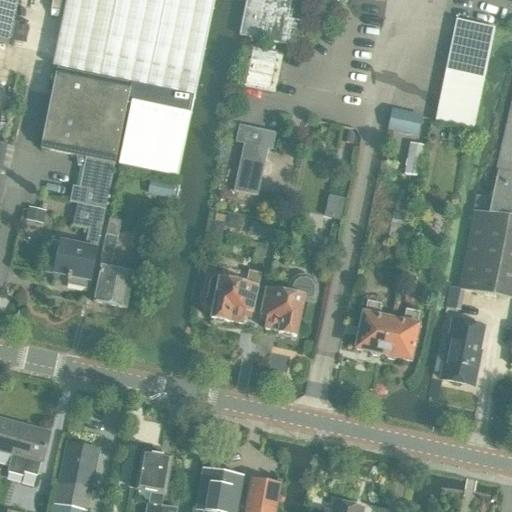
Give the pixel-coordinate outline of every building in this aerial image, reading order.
[(0,0),(0,42),(7,44),(16,0),(0,0)] [(66,0),(52,68),(130,85),(126,105),(131,106),(118,166),(177,178),(178,179),(214,0),(66,0)] [(245,0),(238,35),(298,48),(303,22),(288,18),(291,0),(324,0),(341,4),(342,0),(245,0)] [(336,10),(315,6),(313,17),(333,21),(336,10)] [(456,21),(436,120),(435,122),(470,129),(491,28),(456,21)] [(252,50),(245,85),(269,90),(277,55),(252,50)] [(84,249),(59,244),(50,242),(44,269),(54,271),(53,275),(67,278),(66,280),(68,281),(67,285),(86,289),(86,292),(87,292),(126,105),(130,85),(55,70),(40,149),(84,158),(78,188),(72,187),(69,204),(77,205),(72,228),(87,231),(84,249)] [(511,103),(499,160),(511,162),(511,103)] [(419,118),(391,112),(388,131),(415,136),(419,118)] [(235,143),(243,144),(233,192),(257,197),(267,150),(272,151),(275,134),(239,126),(235,143)] [(452,128),(449,141),(462,143),(464,130),(452,128)] [(409,145),(404,175),(419,178),(424,148),(409,145)] [(476,195),(457,291),(507,301),(511,292),(511,174),(498,171),(492,198),(476,195)] [(29,210),(27,220),(42,223),(44,213),(29,210)] [(223,228),(240,232),(243,219),(226,215),(225,223),(210,220),(206,238),(220,241),(223,228)] [(98,267),(100,268),(93,302),(124,309),(132,275),(110,270),(121,222),(109,219),(98,267)] [(249,238),(268,242),(272,224),(263,222),(262,226),(252,224),(249,238)] [(256,250),(254,264),(262,265),(265,251),(256,250)] [(212,314),(210,320),(214,321),(216,323),(221,325),(223,323),(228,324),(228,322),(242,325),(244,312),(251,314),(256,289),(259,275),(248,272),(245,286),(220,281),(221,275),(213,273),(206,278),(200,305),(204,313),(212,314)] [(264,329),(278,332),(278,334),(281,335),(283,337),(289,339),(291,337),(295,338),(303,302),(314,305),(317,294),(316,286),(312,280),(305,277),(298,277),(291,281),(288,287),(286,295),(266,291),(260,316),(267,317),(264,329)] [(368,356),(382,359),(390,321),(378,319),(381,307),(367,303),(364,315),(363,315),(355,350),(369,353),(368,356)] [(390,321),(382,359),(397,362),(397,360),(410,363),(418,328),(416,327),(419,315),(406,312),(403,324),(390,321)] [(468,389),(473,363),(479,328),(454,323),(442,384),(468,389)] [(8,473),(16,475),(15,475),(22,476),(23,472),(36,476),(40,464),(41,464),(48,438),(27,433),(28,428),(0,420),(0,452),(12,456),(8,473)] [(54,505),(52,511),(86,511),(91,491),(99,452),(67,445),(54,505)] [(147,511),(175,511),(176,510),(162,507),(170,461),(158,459),(158,457),(146,455),(146,456),(143,456),(140,474),(133,473),(130,488),(138,489),(137,492),(151,494),(147,511)] [(193,510),(192,511),(234,511),(241,480),(237,479),(235,475),(227,474),(225,477),(204,473),(197,511),(196,511),(193,510)] [(247,511),(274,511),(279,487),(253,482),(247,511)]
